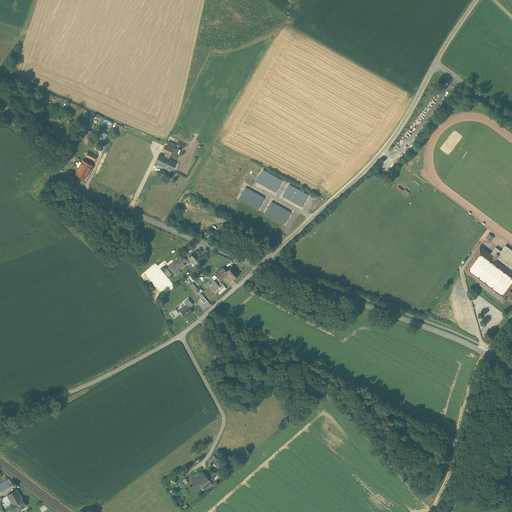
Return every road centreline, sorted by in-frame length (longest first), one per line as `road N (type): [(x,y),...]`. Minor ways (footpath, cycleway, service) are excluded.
road 1 (tertiary): [(258,266),(75,188),(22,137),(0,96)]
road 2 (unclassified): [(258,266),(179,334),(91,382),(0,409)]
road 3 (tertiary): [(511,371),(454,338),(258,266)]
road 4 (residential): [(258,266),(379,155),(436,66)]
